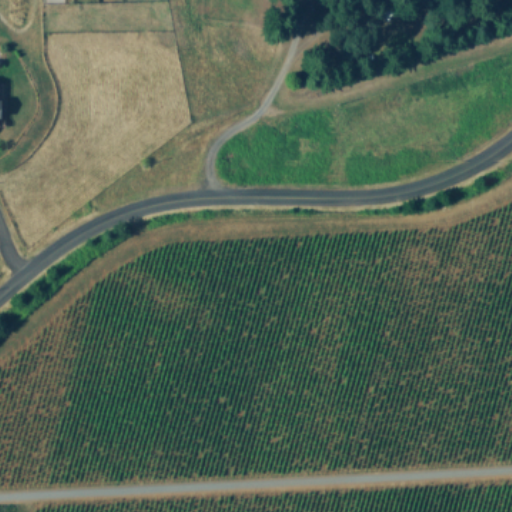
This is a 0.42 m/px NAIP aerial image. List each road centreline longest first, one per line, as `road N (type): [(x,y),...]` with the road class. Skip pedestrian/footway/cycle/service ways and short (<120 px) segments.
road 1 (residential): [(0,291),(50,250),(121,211),(188,197),(394,191),(449,175),(511,135)]
road 2 (track): [(511,471),(0,498)]
